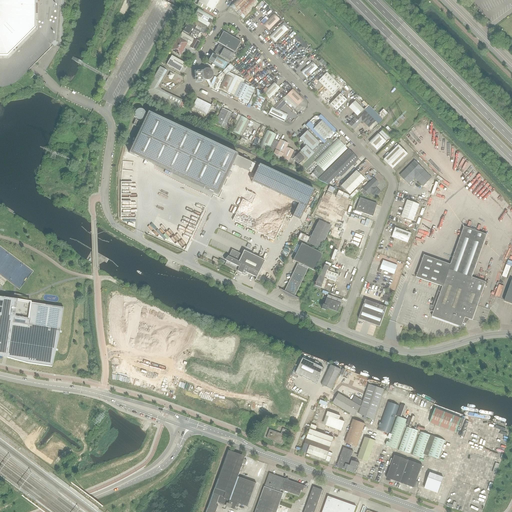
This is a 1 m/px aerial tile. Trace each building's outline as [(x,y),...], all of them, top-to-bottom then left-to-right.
[(0,0),(0,60),(8,61),(26,43),(37,32),(36,0),(0,0)] [(199,0),(198,2),(213,11),(219,0),(199,0)] [(243,19),(259,4),(255,0),(235,0),(230,6),(243,19)] [(208,27),(213,17),(198,9),(193,18),(208,27)] [(274,14),(263,25),(269,30),(279,20),(274,14)] [(184,29),(182,33),(198,42),(198,41),(199,41),(200,40),(200,39),(200,38),(200,37),(201,36),(201,35),(201,34),(202,34),(203,33),(204,32),(205,32),(206,30),(206,29),(192,21),(191,23),(188,22),(184,29)] [(275,42),(286,32),(287,30),(282,24),(269,37),(275,42)] [(235,52),(241,42),(223,32),(217,42),(235,52)] [(182,33),(178,40),(172,50),(180,55),(186,44),(191,47),(190,48),(195,50),(199,43),(197,42),(198,42),(182,33)] [(306,43),(305,44),(297,36),(294,38),(298,42),(299,42),(302,46),(301,47),(302,48),(304,47),(305,49),(308,47),(306,45),(307,44),(306,43)] [(234,55),(218,46),(214,53),(230,62),(234,55)] [(313,52),(295,70),(310,85),(328,67),(313,52)] [(222,69),(226,62),(213,54),(209,61),(222,69)] [(180,72),(185,63),(172,56),(167,64),(180,72)] [(160,67),(144,94),(177,110),(182,100),(157,88),(167,71),(160,67)] [(210,80),(211,80),(211,79),(212,79),(212,78),(213,78),(213,77),(213,76),(213,75),(213,74),(213,73),(213,72),(212,72),(212,71),(211,71),(211,70),(210,70),(210,69),(209,69),(208,69),(207,69),(206,69),(205,69),(204,70),(203,70),(203,71),(202,71),(202,72),(202,73),(201,73),(201,74),(201,75),(201,76),(201,77),(202,77),(202,78),(203,79),(204,80),(205,80),(206,81),(207,81),(208,81),(209,81),(210,80)] [(332,95),(340,86),(327,73),(318,81),(332,95)] [(227,92),(233,79),(234,77),(230,75),(229,77),(226,75),(220,89),(227,92)] [(238,77),(232,89),(236,91),(241,82),(242,80),(238,77)] [(236,91),(234,96),(243,100),(250,87),(241,82),(236,91)] [(274,83),(264,93),(269,99),(280,88),(274,83)] [(303,100),(292,89),(287,95),(298,106),(303,100)] [(330,104),(336,111),(346,100),(340,94),(330,104)] [(260,111),(265,99),(257,95),(251,107),(260,111)] [(287,95),(283,99),(293,110),(298,106),(287,95)] [(197,98),(192,108),(206,115),(211,105),(197,98)] [(348,124),(350,126),(365,111),(355,101),(348,107),(355,114),(352,116),(355,118),(348,124)] [(287,115),(272,107),(268,114),(284,122),(286,117),(287,115)] [(214,124),(224,129),(229,131),(236,115),(222,108),(214,124)] [(134,114),(134,115),(134,116),(134,117),(135,118),(135,119),(136,119),(137,120),(138,120),(139,121),(140,121),(141,121),(142,120),(143,120),(146,114),(145,113),(145,112),(144,111),(144,110),(143,110),(142,109),(141,109),(140,109),(139,109),(138,109),(137,109),(137,110),(136,110),(136,111),(135,111),(135,112),(134,112),(134,113),(134,114)] [(362,121),(369,128),(375,121),(365,111),(350,126),(353,129),(362,121)] [(148,112),(129,153),(218,195),(233,164),(251,173),(255,164),(237,156),(237,154),(148,112)] [(239,135),(246,122),(247,120),(240,116),(239,118),(232,132),(239,135)] [(332,131),(322,121),(313,129),(324,140),(332,131)] [(266,130),(260,144),(257,149),(267,153),(268,152),(274,140),(276,135),(266,130)] [(307,131),(299,139),(312,151),(319,143),(307,131)] [(377,150),(386,141),(378,134),(369,143),(377,150)] [(305,171),(337,139),(334,136),(329,141),(328,140),(299,168),(305,171)] [(345,147),(338,139),(314,162),(319,167),(322,170),(345,147)] [(293,151),(286,147),(288,144),(280,140),(279,142),(274,140),(268,152),(270,154),(270,155),(272,156),(274,154),(281,158),(289,161),(290,158),(292,159),(298,165),(304,159),(298,153),(293,151)] [(393,169),(408,154),(399,145),(384,160),(393,169)] [(313,153),(306,146),(298,153),(306,161),(313,153)] [(347,149),(345,147),(322,170),(319,167),(312,174),(319,177),(347,149)] [(328,185),(338,174),(341,177),(358,159),(348,150),(319,180),(328,185)] [(415,161),(400,176),(408,184),(415,178),(423,187),(432,178),(415,161)] [(260,165),(253,183),(300,202),(294,217),(302,220),(315,187),(260,165)] [(349,195),(364,180),(356,171),(341,186),(349,195)] [(373,178),(363,189),(360,192),(364,196),(367,194),(368,195),(370,193),(375,198),(380,192),(375,187),(379,184),(373,178)] [(349,197),(351,199),(358,192),(356,190),(349,197)] [(377,204),(360,198),(355,210),(372,217),(375,210),(375,209),(377,204)] [(407,200),(401,217),(413,221),(419,205),(407,200)] [(301,233),(299,239),(322,249),(332,225),(320,220),(312,237),(301,233)] [(472,278),(487,235),(464,227),(450,265),(424,255),(416,277),(442,287),(435,307),(432,306),(432,311),(430,311),(430,312),(434,311),(432,316),(462,327),(463,322),(466,325),(466,324),(465,323),(469,319),(473,321),(486,283),(472,278)] [(392,237),(408,243),(411,233),(395,228),(392,237)] [(314,271),(323,254),(301,243),(293,261),(299,264),(299,265),(297,264),(284,291),(280,289),(279,289),(280,290),(280,291),(281,292),(282,293),(283,294),(284,295),(285,296),(286,296),(287,297),(288,298),(290,298),(291,298),(292,299),(293,299),(294,299),(295,299),(297,299),(298,299),(299,299),(294,296),(308,269),(307,269),(308,268),(314,271)] [(265,261),(243,251),(242,255),(231,250),(228,258),(227,257),(224,261),(226,262),(224,265),(237,272),(236,273),(241,275),(242,273),(244,274),(245,274),(256,279),(265,261)] [(378,272),(381,273),(382,270),(394,274),(397,266),(383,261),(381,267),(380,267),(378,272)] [(325,267),(314,287),(324,290),(327,281),(325,280),(325,279),(336,283),(339,276),(329,272),(330,269),(325,267)] [(392,293),(386,291),(382,301),(385,302),(384,305),(389,307),(390,303),(389,303),(392,293)] [(340,304),(342,300),(327,295),(324,305),(323,305),(321,309),(325,310),(326,308),(337,312),(340,304)] [(0,355),(3,357),(7,358),(27,363),(52,367),(59,335),(63,308),(30,303),(31,302),(28,301),(17,300),(7,298),(0,297),(0,355)] [(365,300),(358,319),(380,327),(387,307),(365,300)] [(296,373),(316,383),(324,368),(303,358),(296,373)] [(331,390),(341,370),(331,365),(321,385),(331,390)] [(384,390),(369,384),(363,401),(355,396),(352,401),(338,393),(332,404),(355,416),(357,413),(374,421),(384,390)] [(399,406),(388,402),(378,430),(389,434),(399,406)] [(401,404),(397,416),(401,418),(405,406),(401,404)] [(461,419),(435,409),(429,423),(456,433),(461,419)] [(341,431),(345,422),(339,420),(340,416),(330,413),(326,426),(341,431)] [(395,419),(386,446),(396,450),(406,423),(407,420),(397,416),(395,419)] [(30,432),(15,420),(8,428),(23,441),(30,432)] [(356,447),(365,424),(353,420),(345,443),(356,447)] [(316,432),(317,427),(311,425),(302,452),(324,459),(324,460),(329,462),(332,453),(329,452),(334,438),(328,436),(329,435),(323,432),(322,434),(316,432)] [(410,454),(418,431),(406,427),(398,450),(410,454)] [(283,429),(281,434),(270,430),(267,438),(276,442),(276,443),(282,445),(286,436),(287,436),(289,431),(283,429)] [(425,454),(432,436),(420,432),(412,455),(423,459),(425,454)] [(432,436),(425,454),(438,459),(445,441),(432,436)] [(368,462),(375,441),(365,437),(357,458),(368,462)] [(206,441),(201,453),(213,457),(217,445),(206,441)] [(348,465),(353,451),(343,448),(337,467),(346,470),(347,469),(348,465)] [(213,493),(206,511),(216,511),(218,506),(216,506),(220,495),(224,497),(224,498),(230,500),(239,475),(241,468),(242,468),(242,466),(243,464),(245,465),(247,461),(244,460),(245,457),(246,456),(245,456),(239,454),(236,453),(235,453),(229,450),(228,451),(213,493)] [(386,478),(414,488),(422,465),(395,455),(386,478)] [(356,474),(359,463),(351,461),(350,465),(348,465),(347,469),(346,470),(356,474)] [(299,497),(301,490),(303,491),(305,486),(269,473),(255,511),(276,511),(279,505),(283,493),(280,492),(281,490),(299,496),(299,497)] [(443,478),(430,473),(424,489),(438,493),(443,478)] [(239,477),(231,501),(239,504),(248,507),(256,483),(239,477)] [(304,511),(314,511),(323,490),(313,487),(304,511)] [(322,511),(354,511),(356,507),(328,496),(322,511)] [(227,503),(226,506),(231,508),(234,509),(236,506),(238,507),(239,504),(230,501),(229,503),(227,503)]
